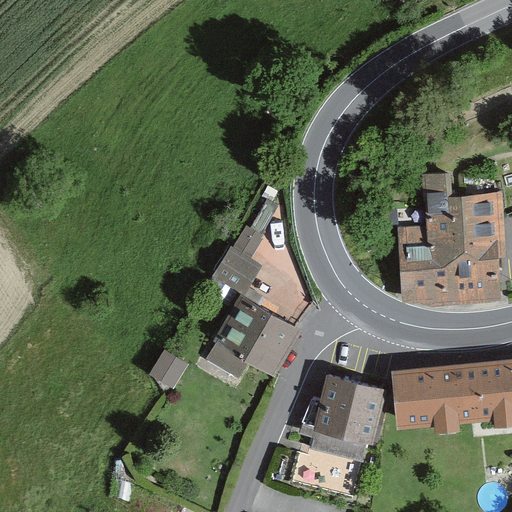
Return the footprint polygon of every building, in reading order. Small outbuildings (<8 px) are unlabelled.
[(511,155),(466,167),(467,192),(500,191),(501,213),(511,208),(511,155)] [(397,221),(400,297),(504,293),(501,218),(501,213),(500,191),(467,192),(454,192),(453,168),(426,169),(428,220),(397,221)] [(246,222),(215,270),(244,289),(262,260),(252,253),(265,234),(246,222)] [(241,288),(214,334),(274,368),(301,322),(241,288)] [(165,346),(149,370),(174,386),(189,362),(165,346)] [(511,360),(391,371),(396,426),(436,423),(436,432),(459,430),(458,423),(476,421),(495,420),(495,426),(511,424),(511,360)] [(327,367),(312,422),(372,438),(386,383),(327,367)]
